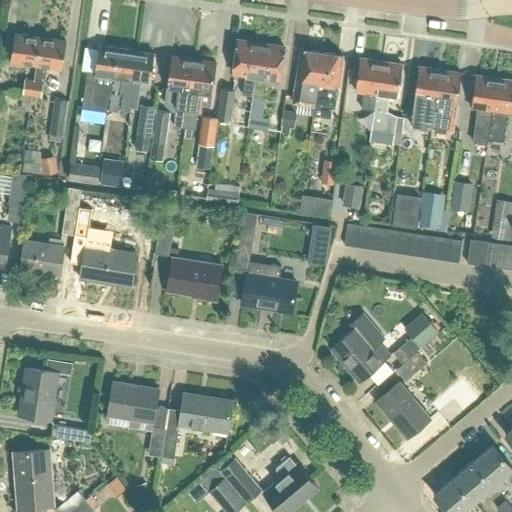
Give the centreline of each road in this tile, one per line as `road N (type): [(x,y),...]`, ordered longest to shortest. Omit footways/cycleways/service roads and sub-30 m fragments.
road 1 (residential): [(296,373),(246,354),(0,315)]
road 2 (residential): [(511,282),(336,257),(296,373)]
road 3 (residential): [(393,487),(511,388)]
road 4 (residential): [(393,487),(296,373)]
road 5 (tertiary): [(511,1),(446,8),(387,0)]
